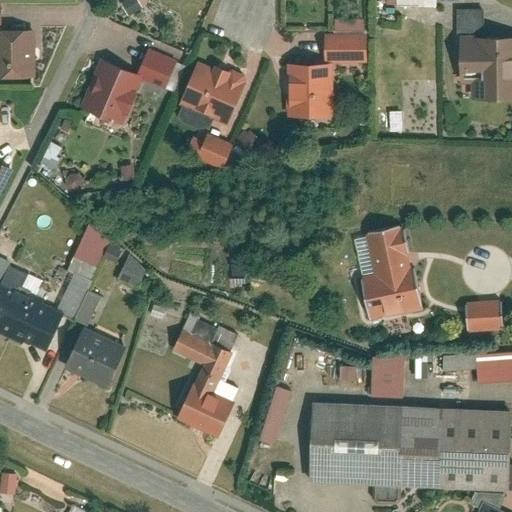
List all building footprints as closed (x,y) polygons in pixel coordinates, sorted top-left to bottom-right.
[(128,14),(140,6),(136,0),(121,0),(119,2),(128,14)] [(511,38),(487,38),(486,10),(460,10),(460,39),(460,79),(479,79),(479,98),(511,97),(511,38)] [(0,32),(0,82),(41,82),(40,32),(0,32)] [(329,37),(329,66),(294,66),(294,119),(341,119),(341,69),(372,69),(372,37),(329,37)] [(125,129),(149,81),(168,91),(181,64),(154,50),(140,77),(107,61),(83,109),(125,129)] [(217,71),(203,65),(185,106),(233,127),(254,80),(219,65),(217,71)] [(401,130),(401,111),(382,111),(382,130),(401,130)] [(0,201),(17,170),(0,161),(0,131),(2,128),(0,127),(0,201)] [(202,130),(191,155),(219,167),(230,143),(202,130)] [(50,142),(41,163),(51,167),(60,146),(50,142)] [(360,281),(368,318),(422,306),(404,226),(374,232),(383,276),(360,281)] [(116,276),(135,287),(147,267),(127,255),(116,276)] [(0,286),(0,331),(45,353),(65,310),(3,281),(0,286)] [(498,329),(498,300),(462,299),(461,328),(498,329)] [(66,368),(107,387),(127,343),(86,325),(66,368)] [(205,364),(197,380),(179,420),(220,440),(239,400),(218,390),(236,351),(188,329),(177,352),(205,364)] [(441,369),(474,367),(473,352),(441,354),(441,369)] [(511,352),(474,352),(474,379),(511,379),(511,352)] [(403,354),(369,354),(369,395),(402,396),(403,354)] [(275,384),(257,439),(274,444),(292,390),(275,384)] [(511,413),(315,405),(312,483),(413,483),(511,486),(511,413)] [(73,503),(68,511),(83,511),(85,508),(73,503)]
